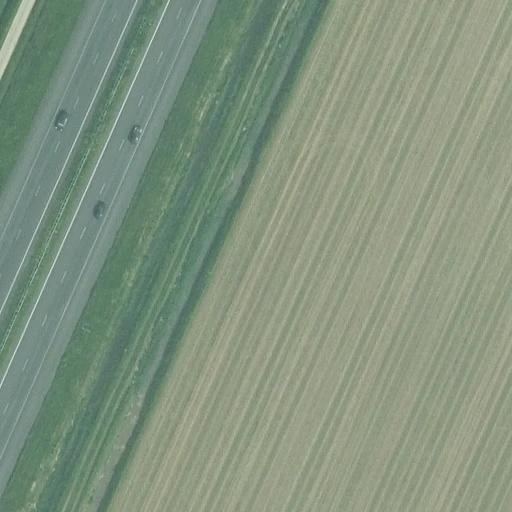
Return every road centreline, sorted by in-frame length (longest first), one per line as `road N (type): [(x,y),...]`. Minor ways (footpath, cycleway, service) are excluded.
road 1 (motorway): [(0,423),(186,0)]
road 2 (motorway): [(122,0),(0,278)]
